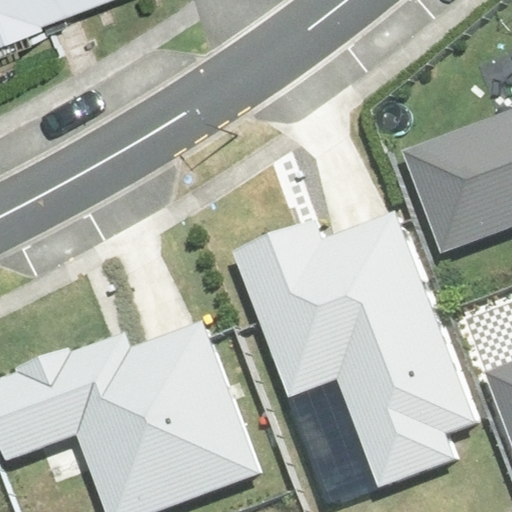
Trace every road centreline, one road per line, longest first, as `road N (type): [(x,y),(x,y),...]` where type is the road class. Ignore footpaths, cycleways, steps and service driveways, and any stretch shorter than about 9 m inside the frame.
road 1 (residential): [(0,239),(271,81)]
road 2 (residential): [(271,81),(372,0)]
